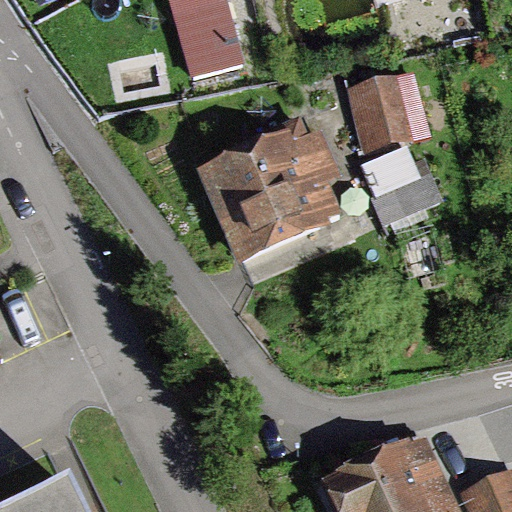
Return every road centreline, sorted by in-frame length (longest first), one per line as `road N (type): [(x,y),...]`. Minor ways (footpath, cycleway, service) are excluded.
road 1 (residential): [(511,388),(355,414),(280,400),(66,113),(0,51)]
road 2 (residential): [(0,108),(200,511)]
